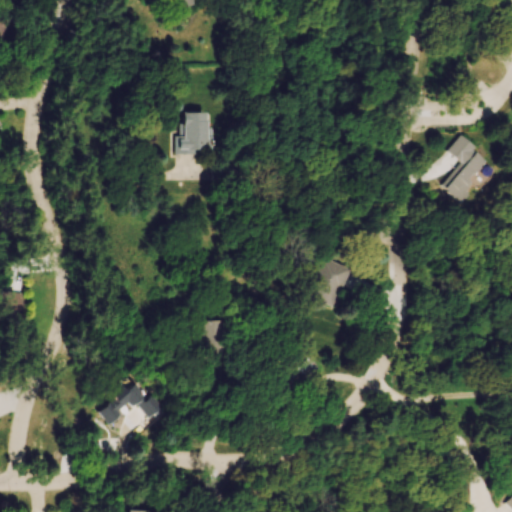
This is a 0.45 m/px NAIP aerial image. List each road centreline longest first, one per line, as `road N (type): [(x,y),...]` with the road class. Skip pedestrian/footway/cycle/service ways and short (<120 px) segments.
road 1 (residential): [(15,483),(26,406),(66,303),(33,145),(39,100),(67,30),(67,0)]
road 2 (residential): [(391,341),(354,407),(259,460),(156,462),(79,479),(0,483)]
road 3 (residential): [(391,341),(422,0)]
